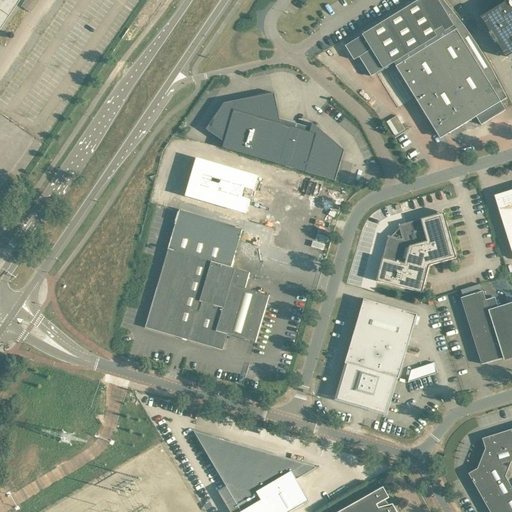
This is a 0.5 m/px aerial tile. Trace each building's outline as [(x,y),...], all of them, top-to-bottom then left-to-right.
[(0,0),(0,21),(14,0),(18,2),(18,0),(0,0)] [(372,49),(359,57),(372,76),(383,69),(384,69),(394,63),(416,98),(428,118),(428,119),(429,119),(441,138),(449,133),(477,117),(481,125),(497,115),(506,110),(501,102),(507,98),(496,76),(484,56),(471,35),(457,16),(443,0),(418,0),(362,34),(363,35),(372,49)] [(511,1),(505,6),(474,28),(498,72),(511,63),(511,1)] [(241,99),(237,100),(235,105),(226,111),(221,108),(206,129),(224,142),(223,148),(335,181),(341,161),(344,151),(321,131),(322,131),(313,123),(310,132),(281,123),(275,93),(263,95),(241,100),(241,99)] [(397,115),(387,121),(395,135),(406,129),(397,115)] [(197,158),(185,197),(241,213),(243,206),(249,208),(258,176),(197,158)] [(511,189),(494,195),(511,251),(511,189)] [(168,248),(168,249),(231,267),(242,230),(182,212),(181,212),(170,249),(168,248)] [(389,236),(377,281),(422,293),(429,266),(457,258),(444,213),(399,225),(400,228),(403,239),(392,236),(389,236)] [(250,273),(231,267),(168,249),(168,250),(170,250),(147,327),(222,349),(227,334),(256,342),(270,295),(263,293),(264,289),(258,288),(257,292),(245,288),(250,273)] [(486,300),(483,291),(463,297),(463,298),(484,363),(483,364),(484,364),(503,358),(504,358),(511,355),(511,302),(498,307),(495,297),(486,300)] [(395,378),(398,379),(417,315),(364,299),(345,363),(349,365),(340,397),(357,402),(357,404),(356,404),(356,405),(358,405),(365,407),(367,408),(368,408),(367,407),(367,405),(385,410),(395,378)] [(411,380),(437,371),(434,361),(408,370),(411,380)] [(469,474),(490,511),(511,511),(511,487),(505,476),(511,462),(511,461),(511,429),(483,439),(486,448),(478,468),(469,474)] [(316,467),(194,431),(241,511),(261,500),(268,511),(290,511),(309,501),(296,479),(316,467)] [(397,511),(393,504),(389,505),(385,500),(389,497),(383,487),(377,490),(376,490),(371,494),(338,511),(397,511)]
